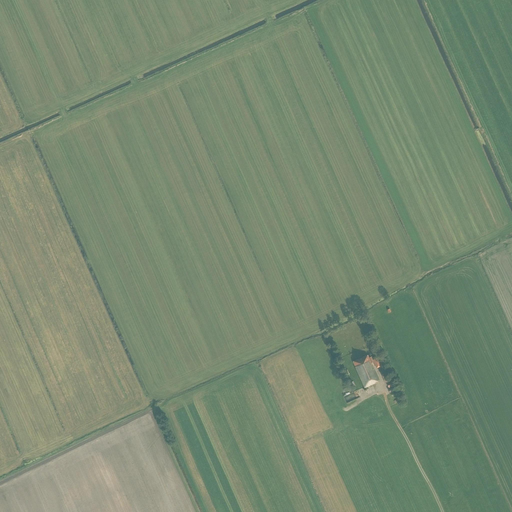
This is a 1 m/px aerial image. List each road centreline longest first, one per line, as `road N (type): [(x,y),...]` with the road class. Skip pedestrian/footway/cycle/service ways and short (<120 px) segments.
road 1 (track): [(442,511),(385,395)]
road 2 (track): [(13,0),(64,114)]
